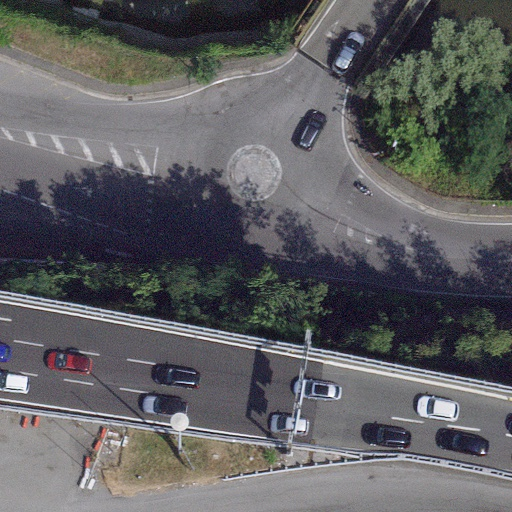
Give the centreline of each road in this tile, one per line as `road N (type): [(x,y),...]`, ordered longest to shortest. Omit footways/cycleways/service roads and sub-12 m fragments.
road 1 (motorway): [(511,431),(0,347)]
road 2 (tertiary): [(283,218),(374,253),(511,269)]
road 3 (tertiary): [(219,188),(0,138)]
road 4 (tertiary): [(271,155),(369,0)]
